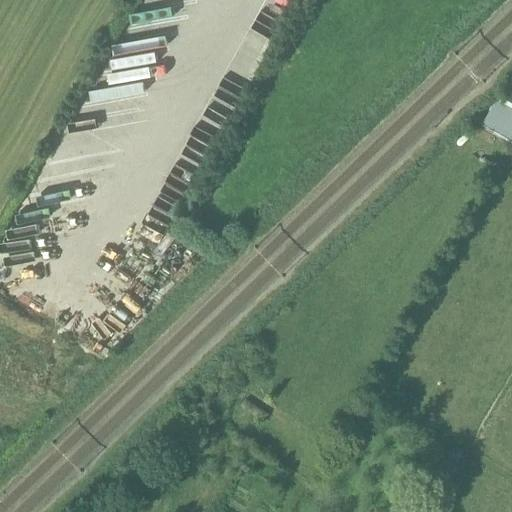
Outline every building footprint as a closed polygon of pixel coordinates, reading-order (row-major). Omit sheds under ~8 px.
[(172,0),(176,11),(210,2),(209,0),(172,0)] [(511,111),(497,103),(483,127),(509,142),(511,136),(511,111)] [(127,302),(123,314),(149,321),(152,310),(127,302)] [(0,334),(0,361),(10,369),(23,353),(0,334)] [(50,339),(27,361),(68,404),(91,383),(50,339)] [(42,401),(33,414),(52,427),(61,414),(42,401)]
